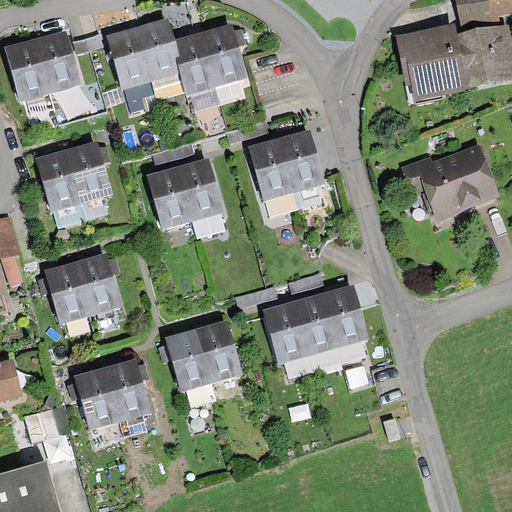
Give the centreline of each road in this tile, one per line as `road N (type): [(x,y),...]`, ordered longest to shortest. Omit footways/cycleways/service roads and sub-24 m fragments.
road 1 (residential): [(399,331),(335,81)]
road 2 (residential): [(448,511),(399,331)]
road 3 (residential): [(399,331),(511,290)]
